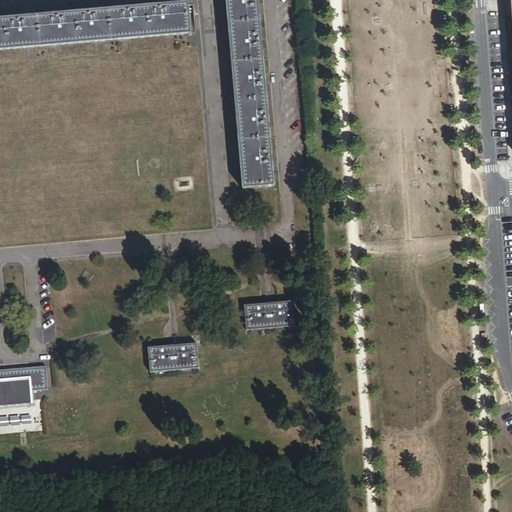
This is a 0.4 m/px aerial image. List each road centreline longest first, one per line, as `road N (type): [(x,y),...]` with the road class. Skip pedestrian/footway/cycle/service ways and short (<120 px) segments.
road 1 (residential): [(492,190),(503,357),(511,385)]
road 2 (residential): [(479,0),(492,190)]
